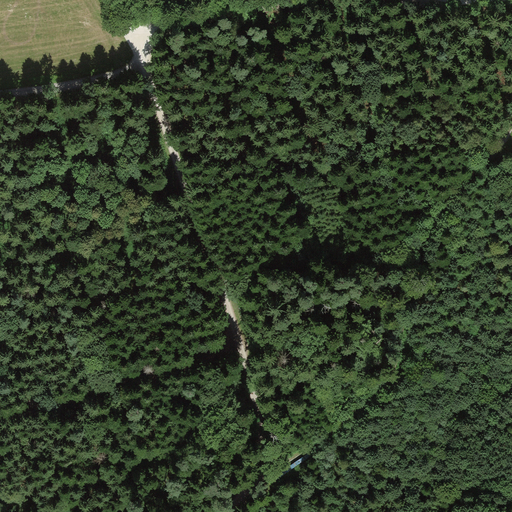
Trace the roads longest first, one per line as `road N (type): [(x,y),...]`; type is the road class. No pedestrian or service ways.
road 1 (track): [(139,67),(226,264),(254,411),(250,496),(227,511)]
road 2 (track): [(250,496),(381,391),(424,251),(511,124)]
road 3 (track): [(241,340),(207,369),(0,429)]
road 4 (track): [(0,92),(139,67)]
road 5 (track): [(139,41),(205,11),(272,0)]
